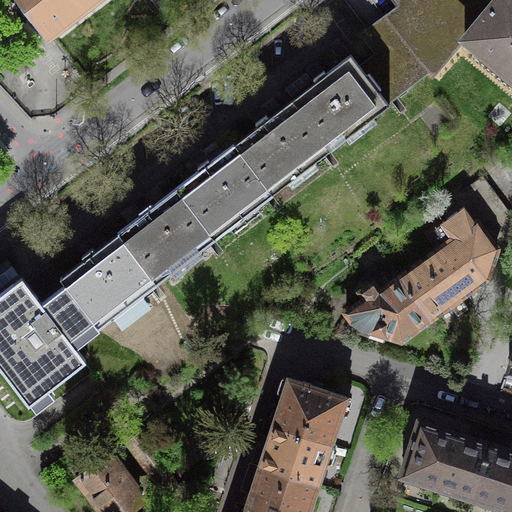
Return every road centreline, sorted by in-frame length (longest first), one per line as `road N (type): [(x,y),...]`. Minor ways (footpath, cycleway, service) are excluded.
road 1 (residential): [(231,511),(284,353),(295,342),(511,409)]
road 2 (residential): [(41,162),(259,0)]
